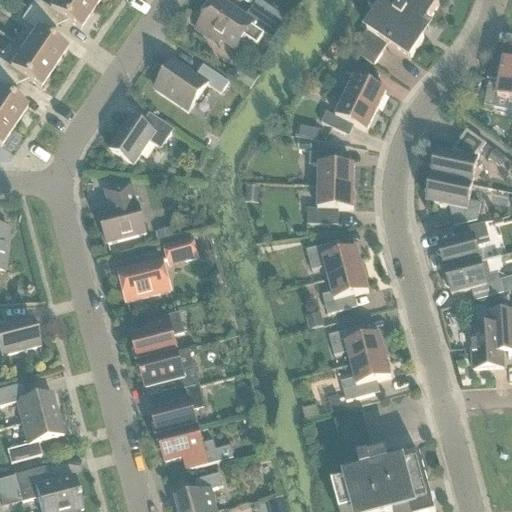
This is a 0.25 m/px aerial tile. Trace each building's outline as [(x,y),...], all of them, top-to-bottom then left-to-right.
[(80,31),(93,12),(75,0),(57,0),(50,10),(35,0),(28,11),(52,27),(59,17),(80,31)] [(75,0),(93,12),(100,0),(75,0)] [(245,19),(217,0),(216,0),(196,31),(218,46),(222,40),(236,49),(235,51),(236,51),(245,38),(257,46),(274,21),(253,7),(245,19)] [(410,60),(424,40),(419,37),(439,6),(432,1),(432,0),(388,0),(353,53),(374,67),(388,47),(410,62),(411,61),(410,60)] [(45,37),(52,27),(28,11),(21,21),(36,31),(23,50),(53,70),(66,51),(45,37)] [(40,90),(53,70),(23,50),(10,69),(0,62),(0,77),(12,86),(19,76),(40,90)] [(511,62),(511,67),(505,65),(501,84),(489,82),(484,107),(496,110),(498,100),(511,103),(511,62)] [(196,79),(173,64),(155,90),(189,113),(207,87),(221,97),(229,84),(203,67),(196,79)] [(345,99),(377,114),(387,94),(369,86),(374,75),(351,64),(346,75),(355,80),(345,99)] [(244,66),(234,80),(250,90),(259,77),(244,66)] [(6,95),(12,86),(0,77),(0,119),(14,129),(27,110),(6,95)] [(367,134),(377,114),(345,99),(336,119),(327,114),(321,125),(344,136),(349,125),(367,134)] [(174,132),(150,116),(142,126),(131,119),(109,151),(133,168),(149,143),(161,151),(174,132)] [(0,148),(14,129),(0,119),(0,148)] [(309,136),(309,141),(318,143),(320,131),(315,131),(309,136)] [(432,181),(472,188),(477,164),(479,156),(486,146),(467,132),(449,158),(437,155),(432,181)] [(311,143),(298,143),(298,151),(311,152),(311,143)] [(504,159),(494,152),(488,160),(498,168),(504,159)] [(319,189),(354,190),(354,168),(334,167),(335,155),(309,155),(309,167),(319,167),(319,189)] [(469,203),(472,188),(432,181),(427,204),(454,210),(453,217),(451,218),(454,229),(477,223),(481,206),(469,203)] [(137,207),(132,187),(105,194),(106,195),(110,207),(112,206),(114,213),(100,217),(107,247),(108,246),(110,255),(111,255),(109,246),(146,236),(138,207),(137,207)] [(259,206),(260,189),(246,188),(245,205),(259,206)] [(353,212),(354,190),(319,189),(318,211),(308,211),(307,227),(332,228),(333,212),(353,212)] [(445,273),(480,264),(476,249),(490,245),(485,225),(461,231),(463,242),(439,249),(445,273)] [(156,234),(158,242),(173,239),(171,230),(156,234)] [(197,260),(192,241),(164,248),(168,262),(183,258),(185,264),(197,260)] [(329,282),(363,273),(357,252),(338,257),(335,245),(306,252),(312,273),(325,269),(329,282)] [(129,314),(131,314),(128,304),(170,293),(162,263),(119,274),(129,314)] [(480,264),(445,273),(452,297),(476,291),(479,302),(490,299),(503,295),(498,275),(484,279),(480,264)] [(363,273),(329,282),(332,295),(322,297),(328,318),(352,311),(349,300),(368,294),(363,273)] [(503,295),(490,299),(493,310),(508,306),(506,295),(503,295)] [(5,328),(1,313),(0,312),(0,353),(1,359),(39,349),(32,321),(5,328)] [(474,373),(504,371),(502,343),(511,342),(511,314),(488,316),(489,330),(471,331),(474,373)] [(139,366),(178,355),(173,339),(185,336),(179,315),(147,323),(147,324),(151,323),(153,334),(132,340),(139,366)] [(321,315),(306,319),(309,332),(324,328),(321,315)] [(351,367),(385,359),(379,337),(360,342),(357,330),(329,338),(334,358),(348,354),(351,367)] [(189,352),(178,355),(139,366),(146,392),(167,386),(170,397),(199,390),(189,352)] [(385,359),(351,367),(355,380),(341,384),(346,404),(374,397),(371,385),(391,380),(385,359)] [(206,386),(221,382),(217,369),(202,373),(206,386)] [(159,440),(197,430),(193,413),(205,410),(199,390),(170,397),(173,408),(152,414),(159,440)] [(21,426),(57,416),(52,395),(15,404),(21,426)] [(332,415),(342,413),(338,396),(328,399),(332,415)] [(301,411),(305,422),(319,418),(316,406),(301,411)] [(368,461),(367,457),(373,455),(362,415),(334,422),(346,468),(359,465),(362,479),(332,487),(338,511),(434,511),(420,458),(394,465),(391,455),(368,461)] [(57,416),(21,426),(27,447),(7,452),(10,466),(41,457),(37,445),(63,438),(57,416)] [(197,430),(159,440),(166,466),(187,461),(190,471),(186,472),(186,473),(233,461),(230,449),(216,453),(213,444),(202,447),(197,430)] [(48,485),(44,469),(15,477),(22,505),(38,501),(40,511),(82,511),(74,478),(48,485)] [(177,511),(216,511),(212,493),(223,489),(220,476),(196,483),(199,495),(175,502),(177,511)] [(272,511),(287,511),(284,498),(270,502),(272,511)]
